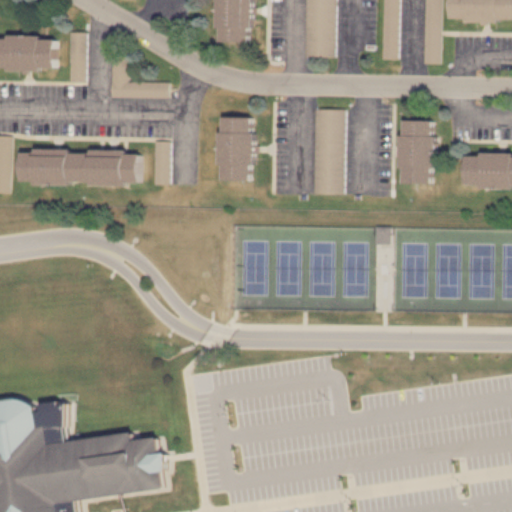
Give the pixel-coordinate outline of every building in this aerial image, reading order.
[(256,41),(256,0),(222,0),(222,40),(256,41)] [(339,57),(339,0),(309,0),(309,57),(339,57)] [(386,0),(386,58),(402,59),(402,0),(386,0)] [(427,0),(427,63),(443,63),(443,0),(427,0)] [(511,20),(511,0),(455,0),(455,20),(511,20)] [(0,35),(0,68),(60,70),(61,36),(0,35)] [(131,81),(131,52),(115,52),(115,97),(171,97),(171,81),(131,81)] [(347,194),(347,108),(318,108),(317,194),(347,194)] [(224,180),(258,180),(258,117),(225,116),(224,180)] [(439,120),(406,119),(405,182),(438,183),(439,120)] [(0,193),(15,193),(15,135),(0,135),(0,193)] [(25,148),(25,183),(144,185),(145,150),(25,148)] [(511,187),(511,153),(471,153),(470,187),(511,187)] [(0,511),(0,402),(2,401),(22,398),(40,406),(68,402),(72,440),(137,432),(137,439),(162,438),(165,452),(173,452),(171,470),(168,473),(170,488),(63,502),(64,511),(0,511)]
